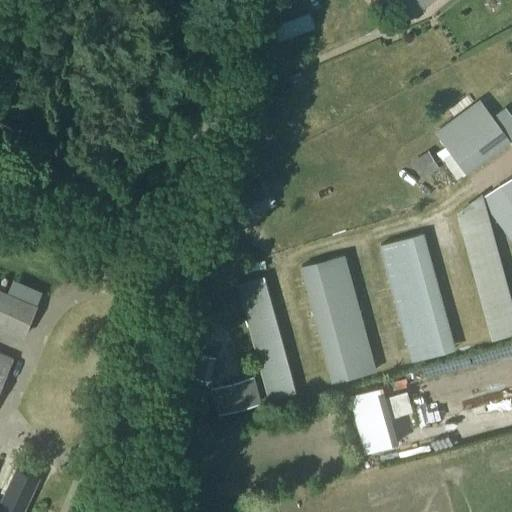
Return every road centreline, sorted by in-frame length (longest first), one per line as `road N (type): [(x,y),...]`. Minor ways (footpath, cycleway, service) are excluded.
road 1 (secondary): [(115,511),(235,0)]
road 2 (unknown): [(0,178),(177,255)]
